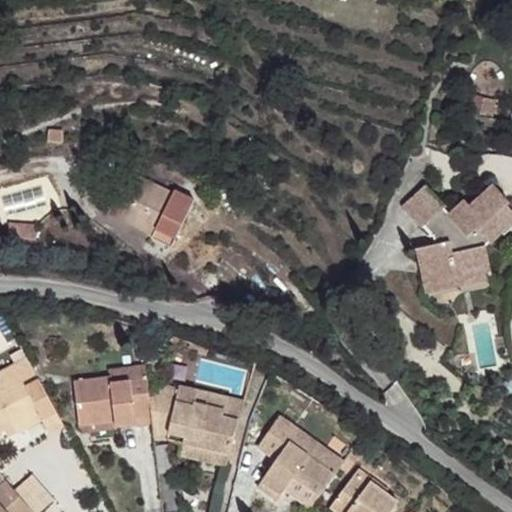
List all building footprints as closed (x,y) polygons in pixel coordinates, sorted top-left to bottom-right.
[(198,190),(187,182),(182,189),(138,165),(118,203),(162,226),(170,211),(185,219),(198,190)] [(206,194),(198,190),(185,219),(170,211),(162,226),(161,229),(182,239),(206,194)] [(511,221),(511,215),(500,202),(475,221),(470,217),(455,228),(448,218),(450,216),(434,195),(408,216),(433,247),(448,245),(449,256),(430,258),(469,289),(479,287),(478,283),(494,280),(491,259),(505,248),(509,251),(511,248),(511,222),(511,221)] [(469,289),(430,258),(420,260),(426,296),(469,289)] [(495,294),(494,280),(478,283),(479,287),(469,289),(478,296),(495,294)] [(478,296),(469,289),(426,296),(428,305),(478,296)] [(42,399),(26,364),(12,370),(15,377),(0,383),(0,424),(4,423),(6,429),(8,431),(35,420),(28,405),(42,399)] [(0,383),(15,377),(12,370),(0,374),(0,383)] [(116,389),(115,383),(102,385),(102,392),(116,389)] [(241,441),(249,408),(234,403),(230,410),(201,401),(204,390),(181,383),(179,388),(165,438),(184,445),(231,456),(241,441)] [(156,403),(153,385),(116,389),(102,392),(102,385),(79,388),(85,433),(119,430),(120,437),(159,431),(156,403)] [(165,438),(179,388),(168,386),(156,403),(159,431),(160,437),(165,438)] [(249,408),(251,402),(204,390),(201,401),(230,410),(234,403),(249,408)] [(54,427),(42,399),(28,405),(35,420),(41,433),(54,427)] [(302,482),(326,502),(341,481),(329,471),(339,458),(288,421),(265,450),(276,459),(274,463),(278,466),(260,489),(283,506),(291,496),(302,482)] [(120,437),(119,430),(85,433),(85,443),(120,437)] [(228,468),(231,456),(184,445),(180,456),(228,468)] [(341,481),(350,466),(339,458),(329,471),(341,481)] [(313,511),(317,511),(326,502),(302,482),(291,496),(313,511)] [(395,511),(398,508),(371,488),(369,491),(355,482),(334,511),(395,511)] [(27,511),(10,490),(0,498),(0,511),(27,511)]
